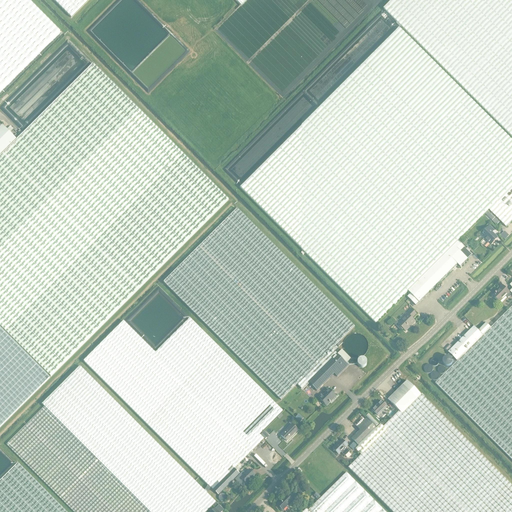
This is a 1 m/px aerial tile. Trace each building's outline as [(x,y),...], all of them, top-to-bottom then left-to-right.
[(0,0),(0,91),(60,32),(27,0),(0,0)] [(53,0),(71,18),(89,0),(53,0)] [(511,0),(393,0),(384,9),(401,27),(511,137),(511,0)] [(399,28),(240,188),(376,324),(408,292),(411,294),(407,297),(412,302),(416,306),(419,302),(420,303),(431,291),(455,267),(458,265),(460,267),(460,268),(461,267),(467,261),(468,260),(468,259),(472,256),(471,255),(467,251),(466,250),(465,248),(458,242),(486,214),(489,210),(506,193),(511,187),(511,137),(401,27),(399,28)] [(2,126),(0,127),(0,325),(51,377),(228,200),(93,64),(16,140),(2,126)] [(511,187),(506,193),(489,210),(495,216),(500,222),(506,227),(511,221),(511,187)] [(337,354),(334,351),(337,348),(335,346),(354,327),(237,208),(163,281),(281,400),(297,384),(301,389),(308,382),(316,391),(334,374),(337,377),(348,366),(346,363),(350,359),(342,350),(337,354)] [(496,226),(500,222),(495,216),(492,219),(493,221),(492,221),(496,226)] [(483,238),(484,239),(485,239),(490,244),(491,245),(497,239),(492,233),(494,231),(490,226),(484,232),(486,235),(483,238)] [(481,243),(486,248),(490,244),(485,239),(481,243)] [(448,352),(457,361),(458,362),(436,384),(501,450),(511,460),(511,283),(510,286),(511,288),(511,289),(510,292),(511,294),(511,308),(491,328),(486,323),(478,331),(474,327),(448,352)] [(493,295),(493,296),(500,303),(499,302),(505,296),(507,298),(511,294),(510,292),(509,293),(502,286),(503,287),(496,293),(495,293),(495,294),(493,296),(493,295)] [(408,330),(407,329),(415,322),(411,319),(416,314),(411,309),(406,314),(407,315),(398,324),(404,330),(405,332),(408,330)] [(239,474),(237,473),(233,469),(263,439),(259,435),(282,411),(189,318),(154,353),(123,322),(83,362),(85,364),(210,488),(218,495),(239,474)] [(0,427),(50,378),(0,328),(0,427)] [(362,335),(361,335),(360,335),(359,334),(358,334),(357,334),(356,334),(355,334),(354,334),(353,334),(352,334),(351,335),(350,335),(349,336),(348,337),(347,337),(346,338),(346,339),(345,340),(345,341),(344,342),(344,343),(343,344),(343,345),(343,346),(343,347),(343,348),(344,349),(344,350),(344,351),(345,352),(345,353),(346,354),(347,355),(348,356),(349,357),(350,357),(351,358),(352,358),(354,359),(355,359),(357,359),(358,359),(359,358),(360,358),(362,357),(363,356),(364,356),(365,355),(365,354),(366,354),(366,353),(367,352),(367,351),(367,350),(368,350),(368,349),(368,348),(368,347),(368,346),(368,345),(368,344),(368,343),(367,342),(367,341),(367,340),(366,340),(366,339),(365,338),(364,337),(362,336),(362,335)] [(357,363),(357,364),(357,365),(358,366),(359,367),(360,368),(361,368),(362,368),(363,368),(364,367),(365,367),(365,366),(366,366),(366,365),(366,364),(366,363),(366,362),(366,361),(365,360),(364,359),(363,359),(362,359),(361,359),(360,359),(359,359),(359,360),(358,360),(358,361),(357,362),(357,363)] [(45,406),(149,511),(206,511),(216,503),(131,418),(82,369),(79,367),(42,404),(45,406)] [(391,511),(511,511),(511,487),(406,381),(387,400),(390,403),(392,406),(398,412),(382,428),(379,425),(376,428),(366,418),(357,427),(359,430),(351,439),(357,445),(358,446),(355,449),(361,455),(348,468),(391,511)] [(328,390),(319,399),(326,406),(335,397),(328,390)] [(381,401),(371,411),(377,416),(386,407),(381,401)] [(44,407),(6,445),(73,511),(149,511),(45,406),(42,404),(44,407)] [(297,430),(291,424),(280,435),(286,441),(297,430)] [(345,447),(347,445),(342,439),(332,448),(338,454),(340,452),(344,456),(349,451),(345,447)] [(349,447),(353,450),(355,449),(358,446),(357,445),(354,442),(349,447)] [(65,511),(17,464),(0,481),(0,511),(65,511)] [(243,472),(235,480),(242,487),(246,484),(254,476),(251,473),(248,470),(245,474),(243,472)] [(384,511),(346,473),(307,511),(305,509),(302,511),(384,511)] [(297,498),(293,493),(288,497),(286,495),(276,505),(279,508),(280,507),(283,510),(292,501),(293,502),(297,498)]
